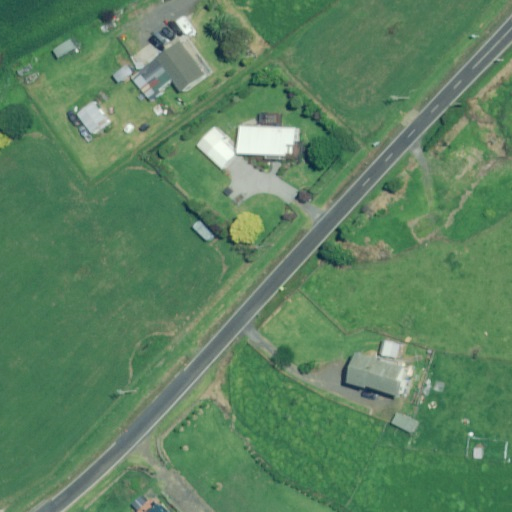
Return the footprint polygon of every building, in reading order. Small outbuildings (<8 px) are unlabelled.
[(208,75),(184,43),(134,79),(149,100),(176,80),(185,93),(208,75)] [(110,123),(95,103),(79,114),(94,134),(110,123)] [(300,129),(245,127),(244,154),(292,156),(292,146),(299,146),(300,129)] [(239,155),(223,140),(209,155),(225,170),(239,155)] [(493,159),(475,141),(457,160),(453,155),(432,176),(451,195),(468,178),(471,181),(493,159)] [(445,225),(433,205),(404,223),(416,243),(445,225)] [(411,369),(363,354),(355,381),(408,397),(412,382),(407,380),(411,369)] [(452,380),(445,390),(453,396),(460,386),(452,380)] [(418,424),(400,414),(394,424),(413,434),(418,424)] [(485,448),(474,447),(473,459),(484,460),(485,448)]
